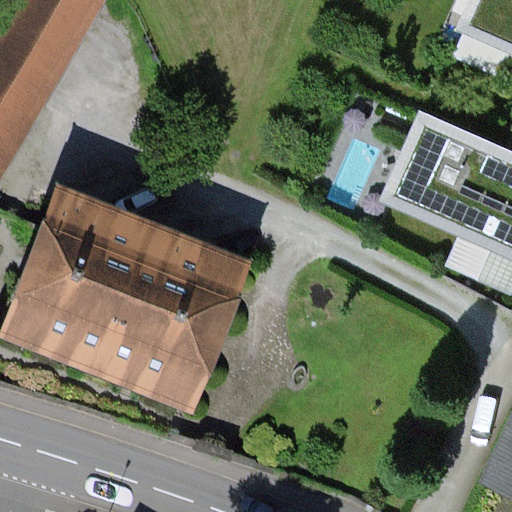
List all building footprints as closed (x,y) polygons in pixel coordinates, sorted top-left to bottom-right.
[(83,0),(32,0),(0,53),(0,175),(101,11),(83,0)] [(511,0),(474,0),(459,35),(511,58),(511,0)] [(511,155),(419,116),(381,208),(511,262),(511,155)] [(49,191),(0,314),(0,325),(180,396),(232,263),(49,191)] [(511,423),(486,481),(511,496),(511,423)]
